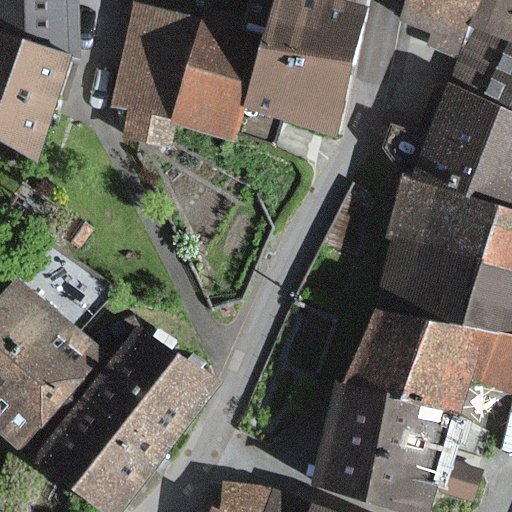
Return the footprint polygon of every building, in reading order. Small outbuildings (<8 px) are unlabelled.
[(0,0),(0,36),(63,55),(76,58),(72,0),(0,0)] [(320,0),(239,0),(235,18),(257,24),(250,48),(341,71),(356,15),(319,5),(320,0)] [(470,0),(398,0),(393,22),(454,46),(470,0)] [(511,0),(471,0),(463,26),(511,43),(511,0)] [(196,18),(131,5),(109,104),(125,108),(118,138),(168,149),(173,126),(196,18)] [(197,8),(196,18),(173,126),(230,140),(238,105),(324,126),(341,71),(250,48),(257,24),(235,18),(197,8)] [(511,43),(463,26),(454,46),(461,54),(449,87),(511,115),(511,43)] [(0,142),(30,157),(63,55),(0,36),(0,142)] [(511,115),(449,87),(444,85),(424,137),(388,124),(379,149),(397,173),(405,175),(403,180),(511,210),(511,115)] [(405,175),(397,173),(381,241),(511,273),(511,210),(403,180),(405,175)] [(511,273),(381,241),(368,307),(511,338),(511,273)] [(43,244),(11,278),(73,328),(112,284),(43,244)] [(0,436),(14,449),(100,349),(73,328),(11,278),(0,291),(0,436)] [(338,383),(455,419),(467,377),(511,393),(511,338),(368,307),(338,383)] [(104,511),(117,511),(212,385),(128,324),(30,457),(104,511)] [(455,419),(338,383),(328,380),(305,484),(401,511),(426,511),(433,490),(468,506),(481,470),(442,457),(455,419)] [(219,482),(215,511),(216,511),(259,511),(269,489),(219,482)] [(301,511),(306,504),(269,489),(259,511),(301,511)]
